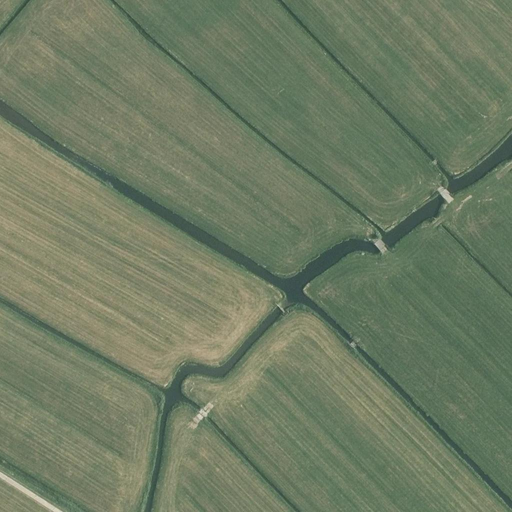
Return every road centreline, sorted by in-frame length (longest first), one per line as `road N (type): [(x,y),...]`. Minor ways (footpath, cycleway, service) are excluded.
road 1 (track): [(286,315),(345,353),(395,266),(456,211),(441,189),(379,159)]
road 2 (track): [(170,511),(194,421),(297,325)]
road 3 (track): [(395,266),(373,240),(200,165)]
road 4 (track): [(276,304),(118,220)]
road 5 (track): [(511,165),(456,211),(511,265)]
